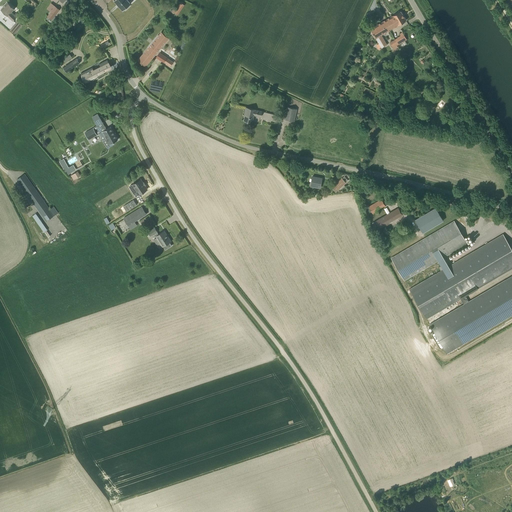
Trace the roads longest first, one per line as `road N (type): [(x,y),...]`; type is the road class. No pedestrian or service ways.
road 1 (unclassified): [(376,511),(294,365),(194,239),(149,164),(135,126),(143,95)]
road 2 (unclassified): [(511,207),(266,151),(143,95)]
road 3 (unclassified): [(511,166),(408,0)]
